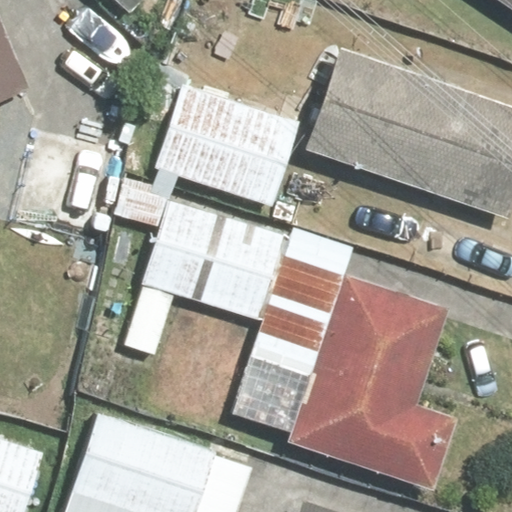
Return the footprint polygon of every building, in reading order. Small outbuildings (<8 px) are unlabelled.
[(511,0),(497,0),(511,10),(511,0)] [(0,98),(25,89),(0,27),(0,98)] [(511,193),(511,103),(333,46),(300,149),(505,215),(511,193)] [(289,128),(174,85),(145,163),(260,206),(289,128)] [(106,137),(26,125),(11,224),(92,236),(106,137)] [(338,272),(283,441),(429,488),(452,416),(413,403),(445,306),(338,272)] [(232,511),(247,468),(93,415),(60,511),(232,511)] [(16,511),(36,452),(0,440),(0,511),(16,511)] [(339,511),(300,498),(295,511),(339,511)]
